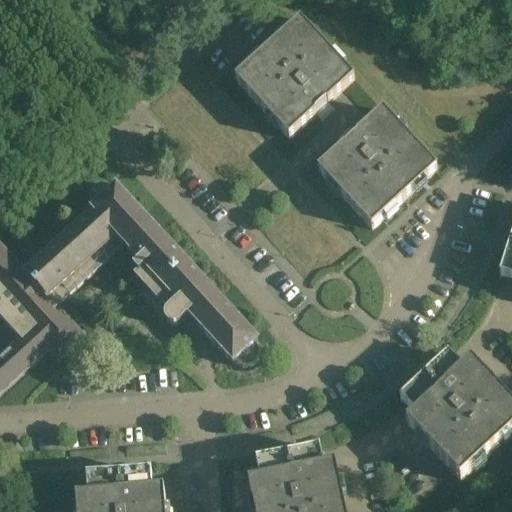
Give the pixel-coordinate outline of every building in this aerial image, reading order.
[(301,24),(291,33),(236,83),(290,142),(317,118),(321,122),(332,112),(328,107),(355,82),(301,24)] [(384,114),(373,124),(357,138),(353,134),(341,144),(346,149),(319,174),(373,232),(438,173),(384,114)] [(169,316),(169,317),(168,318),(167,319),(167,321),(167,322),(167,324),(168,325),(168,327),(169,328),(171,329),(172,329),(174,330),(175,330),(177,330),(178,329),(179,328),(180,328),(190,319),(234,368),(236,366),(237,368),(239,369),(240,370),(242,370),(244,371),(246,371),(248,371),(250,370),(252,370),(254,369),(255,368),(257,366),(258,365),(259,363),(260,361),(260,359),(261,356),(260,354),(260,352),(259,350),(258,348),(257,346),(259,345),(117,191),(115,192),(114,191),(112,190),(110,189),(108,188),(106,188),(104,188),(102,188),(100,188),(98,189),(96,190),(95,192),(93,193),(92,195),(91,197),(91,199),(90,201),(90,203),(90,205),(91,207),(92,209),(93,210),(94,212),(92,214),(94,215),(27,277),(0,248),(0,317),(22,341),(0,361),(0,397),(50,352),(59,362),(84,339),(57,310),(124,248),(137,262),(131,268),(139,278),(136,280),(169,316)] [(511,243),(500,280),(511,283),(511,243)] [(449,359),(438,369),(401,403),(411,414),(416,419),(407,427),(461,486),(511,438),(511,409),(472,367),(464,374),(457,367),(451,360),(449,359)] [(321,452),(306,455),(257,465),(259,477),(261,486),(250,489),(255,511),(345,511),(336,470),(325,472),(323,464),(321,452)] [(78,511),(166,511),(165,496),(154,497),(153,475),(87,480),(89,502),(77,503),(78,511)]
